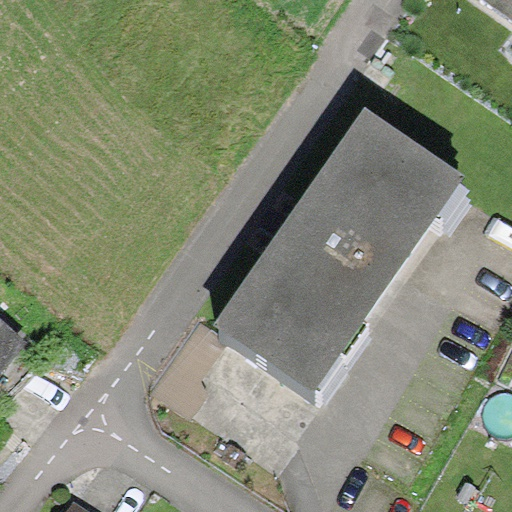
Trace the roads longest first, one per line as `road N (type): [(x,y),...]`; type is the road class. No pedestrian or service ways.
road 1 (residential): [(92,417),(384,0)]
road 2 (residential): [(92,417),(232,511)]
road 3 (residential): [(14,511),(92,417)]
